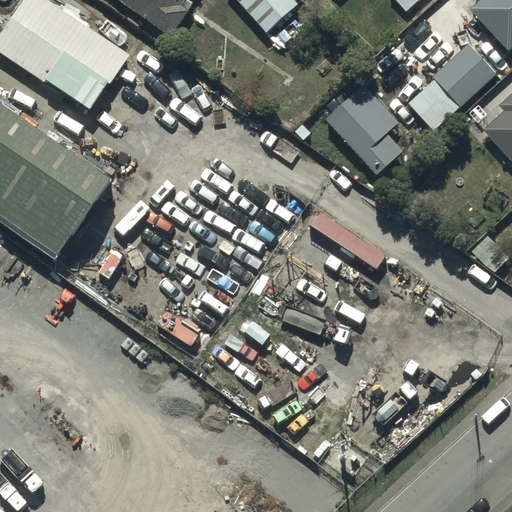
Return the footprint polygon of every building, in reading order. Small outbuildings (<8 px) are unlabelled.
[(121,0),(171,33),(193,1),(192,0),(121,0)] [(293,0),(235,0),(265,33),(297,5),(293,0)] [(511,0),(470,0),(467,3),(505,49),(511,43),(511,0)] [(0,50),(0,62),(94,123),(131,65),(32,1),(0,50)] [(410,94),(404,99),(432,131),(496,74),(467,40),(424,78),(415,69),(410,74),(407,91),(410,94)] [(361,82),(323,116),(374,174),(402,149),(387,131),(397,122),(361,82)] [(500,106),(477,125),(511,165),(511,82),(494,98),(500,106)] [(0,230),(57,269),(111,190),(0,115),(0,230)]
